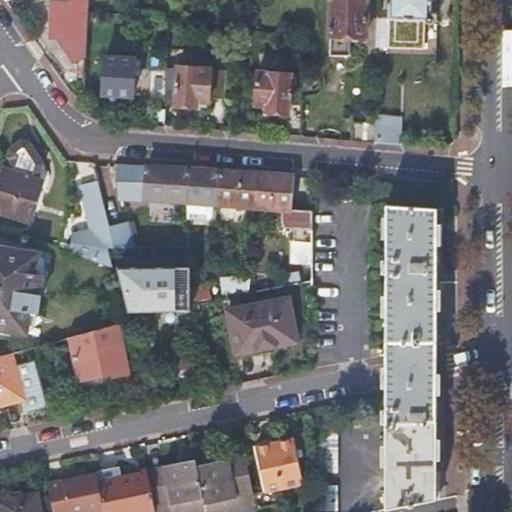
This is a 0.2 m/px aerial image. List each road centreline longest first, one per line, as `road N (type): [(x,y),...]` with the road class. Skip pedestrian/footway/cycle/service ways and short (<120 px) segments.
road 1 (unclassified): [(492,168),(101,141),(63,121),(3,33)]
road 2 (residential): [(0,454),(494,354)]
road 3 (secondary): [(494,354),(492,168)]
road 4 (secondary): [(492,168),(497,0)]
road 5 (secondary): [(495,511),(494,354)]
